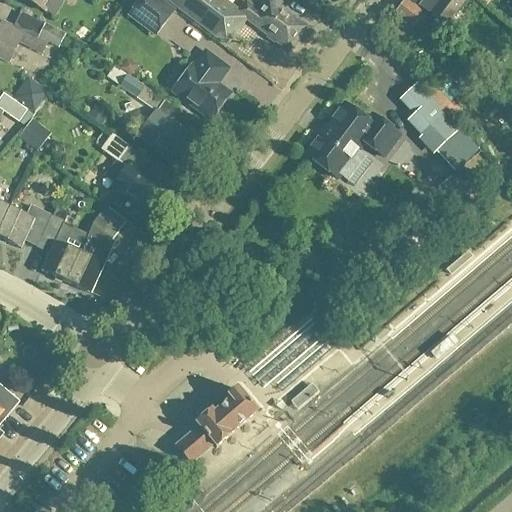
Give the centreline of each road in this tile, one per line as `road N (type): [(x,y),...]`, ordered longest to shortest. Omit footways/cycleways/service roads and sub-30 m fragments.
road 1 (residential): [(100,363),(375,0)]
road 2 (residential): [(0,492),(100,363)]
road 3 (residential): [(100,363),(0,289)]
